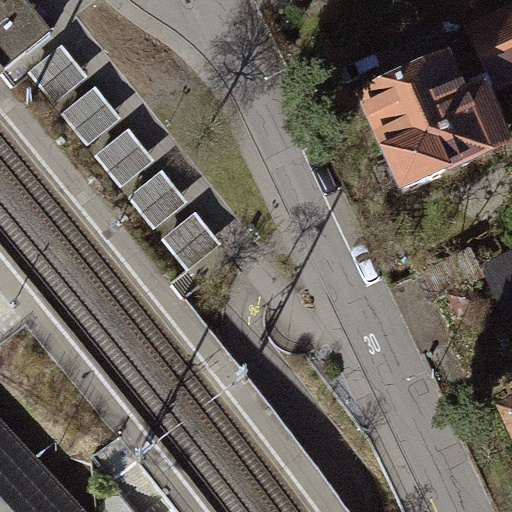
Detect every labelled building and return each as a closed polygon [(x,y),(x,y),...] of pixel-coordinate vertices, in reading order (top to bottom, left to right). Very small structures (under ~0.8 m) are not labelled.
[(24,0),(0,0),(0,66),(5,72),(53,34),(24,0)] [(401,84),(363,100),(389,157),(387,158),(404,193),(445,175),(445,173),(488,155),(486,153),(505,144),(483,93),(511,79),(511,14),(469,33),(448,63),(415,77),(410,65),(395,71),(401,84)] [(62,47),(28,75),(54,107),(89,79),(62,47)] [(96,88),(62,116),(88,148),(122,120),(96,88)] [(129,131),(96,158),(121,190),(155,162),(129,131)] [(163,172),(129,199),(155,231),(189,204),(163,172)] [(196,214),(162,241),(188,273),(222,246),(196,214)] [(511,266),(495,274),(511,308),(511,266)] [(86,511),(0,418),(0,498),(12,511),(86,511)]
